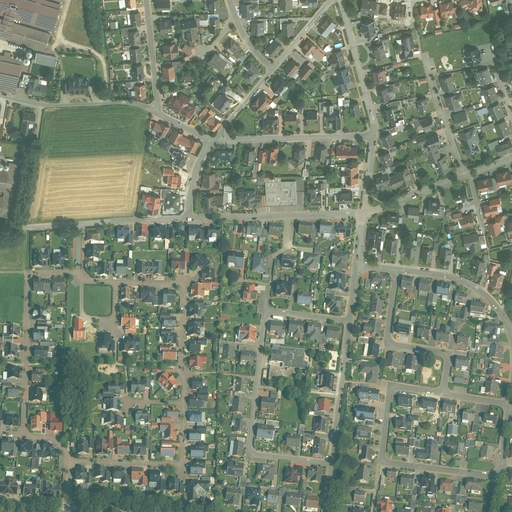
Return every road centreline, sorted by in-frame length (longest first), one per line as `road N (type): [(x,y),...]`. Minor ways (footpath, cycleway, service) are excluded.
road 1 (residential): [(498,477),(383,459),(391,391),(444,394)]
road 2 (residential): [(331,464),(248,454),(265,312)]
road 3 (residential): [(78,272),(27,273),(24,436)]
road 4 (residential): [(184,404),(181,287),(115,282)]
road 5 (residential): [(188,219),(363,213)]
road 6 (residential): [(68,464),(181,464),(184,404)]
road 7 (residential): [(396,269),(390,341),(442,353),(449,363),(444,394)]
road 8 (residential): [(213,140),(373,136)]
road 9 (residential): [(0,96),(48,106),(131,103),(155,112)]
road 10 (residential): [(331,464),(349,321)]
road 11 (residential): [(373,136),(339,0)]
road 12 (residential): [(396,269),(466,281),(510,329)]
